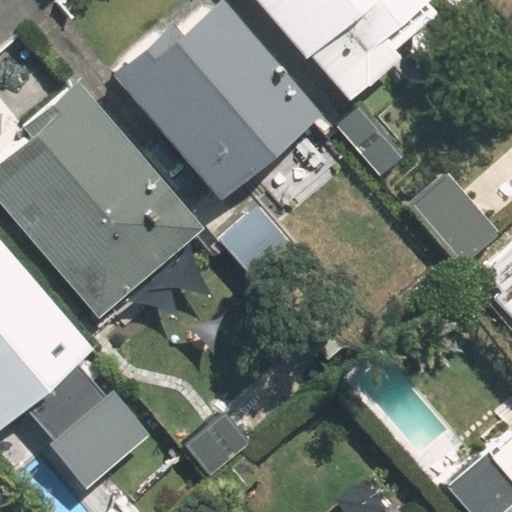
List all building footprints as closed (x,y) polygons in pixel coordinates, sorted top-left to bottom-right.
[(298,114),(196,0),(190,0),(153,34),(147,27),(89,78),(200,202),(298,114)] [(415,8),(407,0),(227,0),(281,59),(269,70),(366,178),(393,155),(342,99),(387,58),(375,44),(415,8)] [(0,132),(0,229),(82,320),(183,229),(52,85),(0,132)] [(431,176),(395,210),(451,268),(486,234),(431,176)] [(242,207),(203,241),(241,284),(280,249),(242,207)] [(511,238),(466,279),(511,331),(511,238)] [(76,352),(0,268),(0,419),(9,411),(34,439),(26,447),(35,458),(66,494),(126,439),(60,367),(76,352)] [(217,404),(171,448),(201,479),(247,435),(217,404)] [(511,511),(511,411),(420,490),(439,511),(511,511)]
